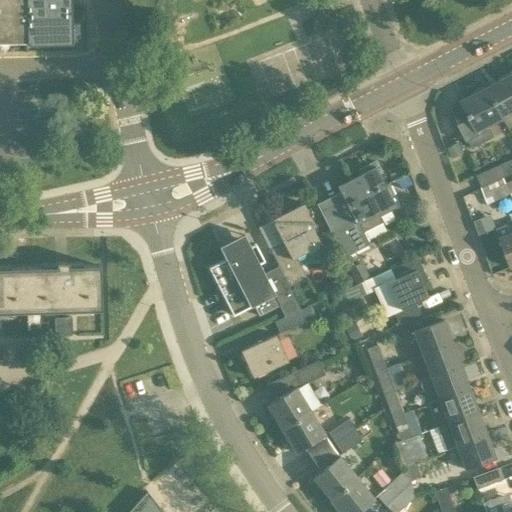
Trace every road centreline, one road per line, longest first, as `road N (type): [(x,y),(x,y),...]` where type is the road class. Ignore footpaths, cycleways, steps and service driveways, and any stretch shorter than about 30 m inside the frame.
road 1 (residential): [(286,511),(235,440),(150,202)]
road 2 (tertiary): [(150,202),(401,83)]
road 3 (residential): [(493,317),(401,83)]
road 4 (tertiary): [(0,214),(101,212),(150,202)]
road 5 (residential): [(117,71),(150,202)]
road 6 (tertiary): [(401,83),(511,27)]
